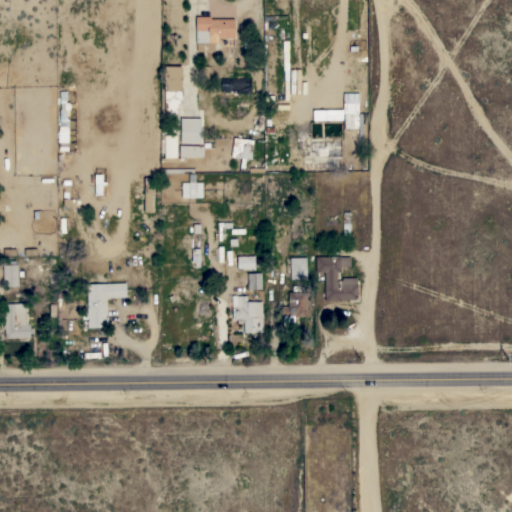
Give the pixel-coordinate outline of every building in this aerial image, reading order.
[(195,15),(209,15),(209,18),(233,18),(234,36),(218,37),(218,41),(213,42),(213,50),(195,50),(195,15)] [(275,51),(265,51),(264,20),(275,19),(275,51)] [(275,98),(265,98),(264,64),(275,64),(275,98)] [(163,65),(181,65),(180,98),(179,98),(179,103),(177,103),(177,110),(175,114),(163,115),(163,65)] [(208,79),(203,79),(203,78),(196,78),(197,65),(208,65),(208,79)] [(249,77),(249,89),(219,90),(219,78),(249,77)] [(310,110),(310,121),(341,120),(340,109),(310,110)] [(342,129),(356,128),(356,114),(342,114),(342,129)] [(200,117),(199,142),(179,141),(180,117),(200,117)] [(176,156),(163,156),(163,134),(176,134),(176,156)] [(233,136),(252,139),(250,158),(245,157),(243,167),(239,167),(240,158),(230,156),(233,136)] [(286,152),(286,142),(308,142),(308,140),(330,140),(330,138),(341,138),(341,149),(352,149),(352,162),(342,163),(342,167),(325,168),(302,168),(302,155),(301,155),(301,152),(286,152)] [(178,156),(178,144),(202,145),(203,156),(178,156)] [(201,196),(181,196),(181,182),(188,181),(188,173),(194,173),(194,181),(201,181),(201,196)] [(94,174),(102,174),(102,181),(105,181),(105,185),(101,185),(101,194),(94,194),(94,174)] [(153,177),(153,211),(143,211),(143,177),(153,177)] [(349,222),(350,222),(349,237),(342,237),(342,223),(342,211),(349,211),(349,222)] [(191,247),(199,247),(199,253),(199,262),(199,266),(194,266),(194,261),(191,261),(191,247)] [(253,254),(254,268),(236,269),(236,255),(253,254)] [(324,300),(323,271),(315,271),(314,256),(339,255),(339,256),(349,256),(349,265),(339,266),(340,271),(336,271),(336,280),(341,280),(341,277),(356,276),(357,299),(324,300)] [(289,257),(305,256),(306,278),(289,278),(289,257)] [(17,285),(2,285),(2,264),(7,264),(7,260),(14,259),(15,263),(17,263),(17,285)] [(260,288),(246,288),(246,272),(260,272),(260,288)] [(85,283),(125,282),(125,296),(105,297),(106,326),(87,327),(85,283)] [(306,291),(306,315),(293,315),(293,323),(282,323),(282,314),(280,314),(280,305),(287,305),(287,291),(306,291)] [(261,331),(243,331),(243,321),(236,321),(236,318),(231,318),(230,294),(236,294),(236,295),(245,295),(246,300),(261,300),(261,331)] [(3,303),(26,302),(27,322),(28,322),(29,327),(32,327),(33,332),(29,332),(29,337),(4,337),(3,303)]
